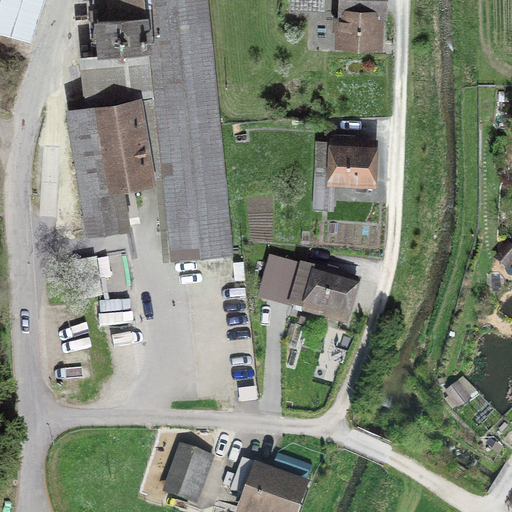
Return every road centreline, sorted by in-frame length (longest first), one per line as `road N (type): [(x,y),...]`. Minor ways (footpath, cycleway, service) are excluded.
road 1 (residential): [(29,418),(327,431),(389,456),(480,511)]
road 2 (unclassified): [(29,418),(20,137),(64,0)]
